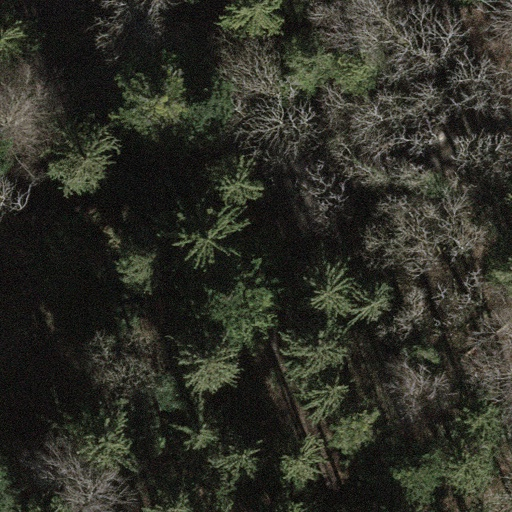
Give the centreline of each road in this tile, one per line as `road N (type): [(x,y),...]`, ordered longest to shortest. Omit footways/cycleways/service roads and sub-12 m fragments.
road 1 (track): [(126,0),(139,54),(276,188),(511,138)]
road 2 (track): [(296,511),(276,188)]
road 3 (track): [(139,54),(0,95)]
